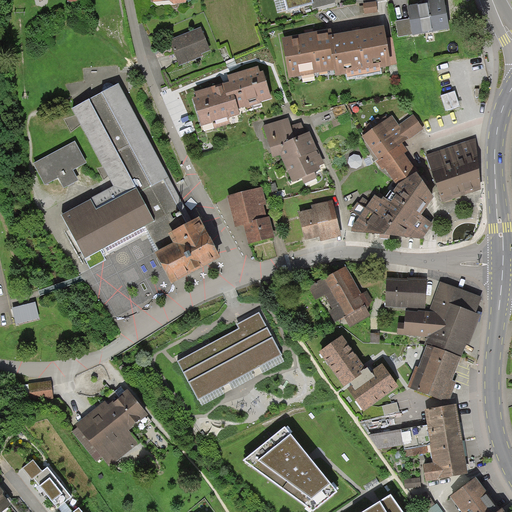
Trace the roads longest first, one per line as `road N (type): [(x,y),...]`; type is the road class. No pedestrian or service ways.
road 1 (residential): [(246,277),(155,97),(127,0)]
road 2 (residential): [(0,368),(101,357),(192,299),(246,277)]
road 3 (residential): [(246,277),(336,253),(474,263),(501,273)]
road 4 (tertiary): [(511,470),(492,394),(501,273)]
road 5 (tertiary): [(501,273),(496,138),(511,87)]
